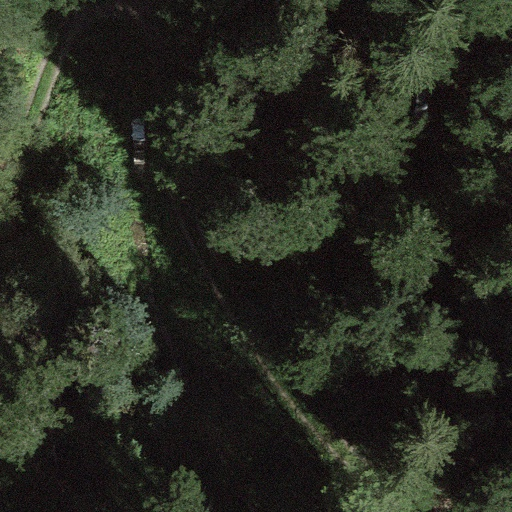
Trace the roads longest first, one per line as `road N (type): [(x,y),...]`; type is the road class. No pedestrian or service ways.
road 1 (track): [(402,511),(279,372),(213,268),(173,183),(140,9),(112,1),(75,24),(0,223)]
road 2 (track): [(452,0),(442,123),(448,511)]
